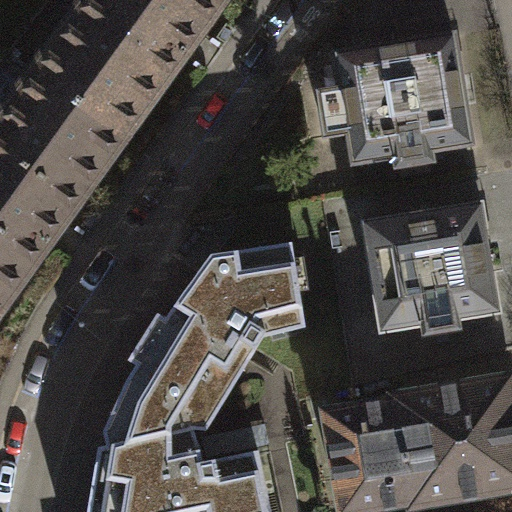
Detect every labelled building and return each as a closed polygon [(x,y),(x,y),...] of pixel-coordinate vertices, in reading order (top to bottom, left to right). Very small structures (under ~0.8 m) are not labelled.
[(226,0),(83,0),(32,69),(125,136),(226,0)] [(346,131),(351,163),(397,156),(399,166),(431,162),(430,151),(473,145),(459,36),(336,52),(341,88),(318,91),(324,134),(346,131)] [(0,308),(125,136),(32,69),(0,113),(0,308)] [(367,219),(382,330),(500,314),(485,203),(367,219)] [(303,324),(292,242),(219,252),(201,274),(165,318),(158,313),(130,357),(138,363),(117,401),(105,430),(108,445),(190,425),(245,340),(255,347),(264,333),(303,324)] [(511,375),(321,410),(339,511),(398,511),(511,491),(511,375)] [(190,425),(108,445),(97,455),(88,511),(267,511),(258,451),(200,463),(190,425)]
